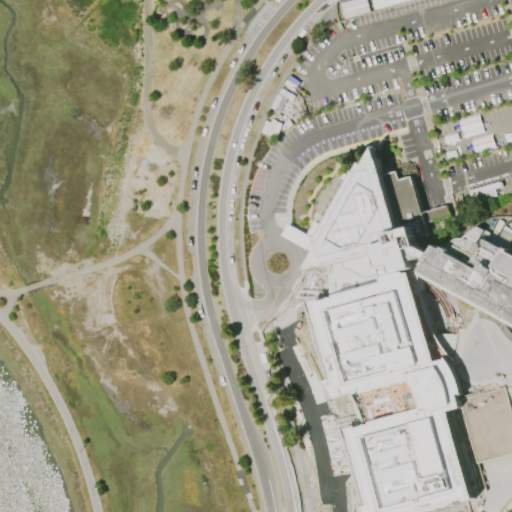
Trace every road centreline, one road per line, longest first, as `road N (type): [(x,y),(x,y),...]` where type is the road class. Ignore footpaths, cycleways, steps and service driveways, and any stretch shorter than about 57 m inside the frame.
road 1 (secondary): [(291,0),(250,52),(221,109),(199,228),(207,303),(269,511)]
road 2 (secondary): [(242,348),(221,261),(229,152),(268,62),(320,0)]
road 3 (secondary): [(290,511),(242,348)]
